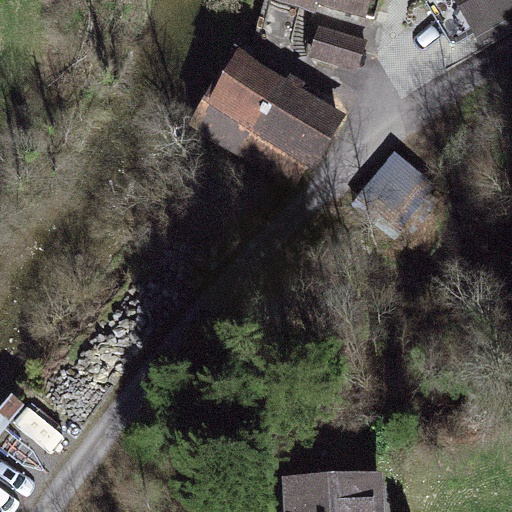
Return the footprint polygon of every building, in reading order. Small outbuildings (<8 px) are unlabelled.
[(365,0),(301,0),(361,16),(365,0)] [(511,0),(457,0),(481,39),(511,21),(511,0)] [(322,32),(314,60),(357,73),(365,45),(322,32)] [(339,124),(239,68),(215,110),(210,107),(195,132),(292,191),(307,165),(314,169),(339,124)] [(317,429),(286,430),(288,461),(319,459),(317,429)] [(376,511),(376,489),(293,493),(294,511),(376,511)]
